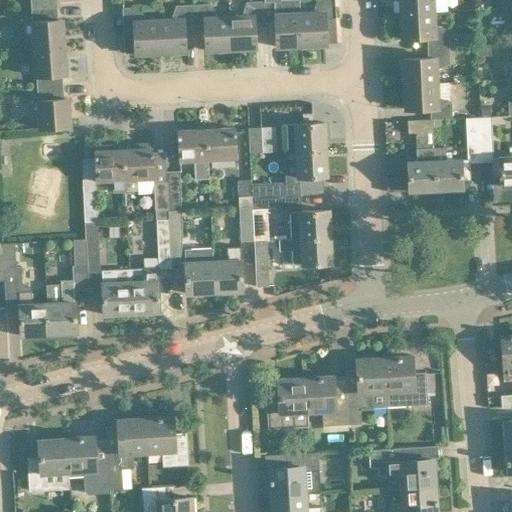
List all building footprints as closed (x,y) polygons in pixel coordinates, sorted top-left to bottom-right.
[(0,0),(0,14),(23,13),(22,0),(0,0)] [(30,0),(31,9),(57,7),(55,0),(30,0)] [(264,0),(264,1),(265,22),(275,22),(277,47),(301,46),(300,13),(298,0),(264,0)] [(317,0),(313,12),(300,13),(301,46),(327,44),(326,29),(337,29),(335,0),(317,0)] [(400,0),(401,12),(434,11),(433,0),(400,0)] [(242,15),(229,16),(231,49),(256,48),(255,23),(265,22),(264,1),(247,2),(242,15)] [(211,3),(193,4),(194,26),(205,25),(206,50),(231,49),(229,16),(217,17),(211,3)] [(171,19),(158,19),(160,53),(185,51),(184,26),(194,26),(193,4),(176,5),(171,19)] [(57,7),(31,9),(33,40),(63,38),(61,19),(57,19),(57,7)] [(122,8),(123,29),(134,28),(135,54),(160,53),(158,19),(145,20),(139,7),(122,8)] [(434,11),(401,12),(402,38),(427,37),(428,47),(449,46),(448,29),(434,24),(434,11)] [(471,35),(458,36),(458,44),(471,44),(471,35)] [(63,38),(33,40),(37,84),(62,82),(62,74),(66,74),(63,38)] [(403,58),(404,83),(437,82),(436,69),(449,63),(449,61),(455,61),(455,48),(449,48),(449,46),(428,47),(428,57),(403,58)] [(490,46),(479,46),(479,56),(491,56),(490,46)] [(62,82),(37,84),(40,128),(70,126),(67,98),(64,98),(62,82)] [(437,82),(404,83),(405,109),(430,108),(430,118),(431,119),(432,119),(441,119),(452,118),(451,100),(437,96),(437,82)] [(490,103),(481,104),(481,116),(491,115),(490,103)] [(445,146),(434,146),(436,189),(462,188),(462,180),(473,179),(472,163),(480,163),(478,117),(465,118),(467,159),(451,160),(451,152),(445,152),(445,146)] [(491,117),(478,117),(480,163),(492,162),(493,176),(500,175),(501,186),(511,185),(511,146),(509,147),(509,157),(499,158),(493,158),(491,117)] [(430,118),(407,119),(408,132),(415,132),(417,162),(408,162),(408,176),(387,177),(388,192),(436,189),(434,146),(432,127),(432,119),(431,119),(430,118)] [(441,119),(432,119),(432,127),(436,127),(438,126),(440,124),(442,122),(441,119)] [(324,122),(295,124),(282,124),(284,151),(297,150),(325,149),(324,122)] [(234,127),(206,129),(208,159),(236,157),(234,127)] [(248,127),(250,153),(263,152),(261,127),(248,127)] [(178,130),(179,150),(180,160),(195,159),(196,179),(209,178),(208,159),(206,129),(178,130)] [(151,148),(123,149),(125,189),(137,189),(138,193),(154,192),(155,219),(169,219),(168,211),(166,170),(165,170),(164,151),(151,151),(151,148)] [(95,151),(96,170),(97,181),(113,180),(114,190),(125,189),(123,149),(95,151)] [(325,149),(297,150),(298,177),(326,175),(325,149)] [(179,170),(166,170),(168,211),(181,210),(179,170)] [(250,178),(237,179),(239,207),(252,206),(251,196),(251,184),(250,178)] [(299,181),(251,184),(251,196),(300,194),(299,181)] [(97,185),(84,186),(86,223),(97,222),(96,211),(98,211),(97,185)] [(300,194),(251,196),(252,206),(254,240),(266,239),(266,238),(268,238),(267,208),(290,207),(301,206),(300,194)] [(252,206),(239,207),(240,241),(254,240),(252,206)] [(301,206),(290,207),(291,237),(291,238),(330,236),(328,210),(301,211),(301,206)] [(181,210),(168,211),(169,219),(171,268),(179,267),(182,237),(181,210)] [(144,268),(129,269),(131,313),(159,311),(157,268),(171,268),(169,219),(155,219),(157,258),(143,258),(144,268)] [(87,237),(85,238),(87,272),(88,272),(101,271),(101,270),(99,270),(97,222),(86,223),(87,237)] [(291,237),(278,238),(278,249),(292,249),(293,265),(331,263),(330,236),(291,238),(291,237)] [(61,303),(47,303),(48,334),(76,332),(74,289),(89,288),(88,272),(87,272),(85,238),(73,238),(74,264),(71,264),(73,280),(60,280),(61,303)] [(254,240),(256,286),(269,285),(266,239),(254,240)] [(1,242),(2,252),(4,279),(5,307),(19,307),(20,335),(48,334),(47,303),(32,304),(31,286),(21,281),(20,267),(15,267),(14,242),(1,242)] [(227,260),(213,261),(214,291),(242,290),(240,246),(227,247),(227,260)] [(184,249),(185,273),(186,293),(214,291),(213,261),(212,261),(211,248),(197,249),(197,248),(184,249)] [(101,270),(101,271),(103,314),(131,313),(129,269),(101,270)] [(511,380),(511,387),(511,334),(501,336),(505,381),(511,380)] [(411,356),(384,358),(387,406),(427,404),(425,372),(412,373),(411,356)] [(359,391),(347,392),(348,424),(361,423),(360,408),(387,406),(384,358),(357,360),(359,391)] [(333,376),(305,378),(307,410),(322,409),(323,425),(348,424),(347,392),(334,393),(333,376)] [(268,429),(288,427),(293,427),(293,426),(308,425),(307,410),(305,378),(278,380),(279,396),(266,397),(268,429)] [(511,394),(500,395),(501,407),(511,405),(511,394)] [(172,416),(145,418),(147,450),(162,450),(163,465),(188,464),(186,432),(173,433),(172,416)] [(107,452),(107,458),(108,458),(110,488),(123,487),(121,468),(133,467),(132,451),(147,450),(145,418),(118,420),(120,451),(107,452)] [(511,420),(502,421),(505,447),(511,445),(511,420)] [(93,436),(66,438),(68,471),(68,475),(83,474),(84,485),(84,489),(88,493),(110,491),(110,488),(108,458),(107,458),(95,459),(93,436)] [(27,457),(29,489),(55,487),(54,472),(68,471),(66,438),(39,440),(40,456),(27,457)] [(415,447),(395,448),(369,450),(370,466),(378,466),(378,475),(401,473),(402,488),(435,486),(434,458),(416,460),(415,447)] [(270,467),(270,469),(266,469),(267,488),(271,488),(272,495),(304,493),(317,492),(317,477),(319,477),(318,452),(286,454),(286,466),(270,467)] [(173,485),(153,486),(141,487),(142,511),(150,511),(159,511),(158,511),(191,511),(190,497),(174,498),(173,485)] [(389,503),(389,511),(436,511),(435,486),(402,488),(403,502),(389,503)] [(304,493),(272,495),(272,511),(321,511),(321,506),(305,507),(304,493)]
